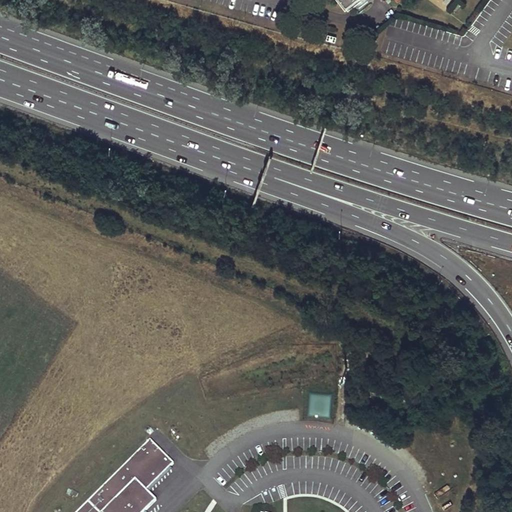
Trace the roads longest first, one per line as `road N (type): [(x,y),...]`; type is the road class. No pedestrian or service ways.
road 1 (motorway): [(511,209),(209,113),(0,36)]
road 2 (motorway): [(210,155),(430,251),(464,275),(511,334)]
road 3 (motorway): [(210,155),(283,170),(511,245)]
road 4 (motorway): [(0,79),(210,155)]
